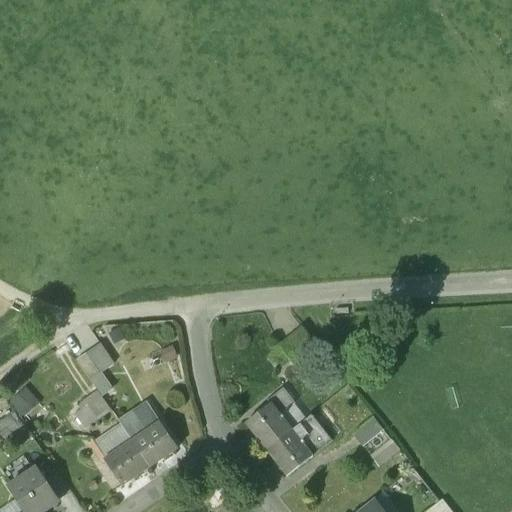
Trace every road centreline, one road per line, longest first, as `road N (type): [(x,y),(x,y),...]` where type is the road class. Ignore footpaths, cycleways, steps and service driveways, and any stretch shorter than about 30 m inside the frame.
road 1 (residential): [(511,287),(199,309)]
road 2 (residential): [(199,309),(81,331),(0,390)]
road 3 (residential): [(199,309),(225,438)]
road 4 (residential): [(116,511),(225,438)]
